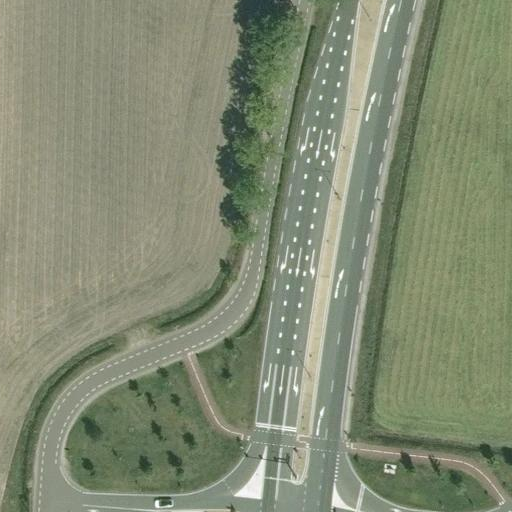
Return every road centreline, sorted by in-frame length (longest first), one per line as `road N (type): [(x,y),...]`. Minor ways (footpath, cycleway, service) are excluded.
road 1 (unclassified): [(44,503),(47,450),(69,400),(99,374),(203,332),(246,283),(307,0)]
road 2 (primary): [(317,511),(340,318),(402,0)]
road 3 (primary): [(354,0),(301,246),(267,509)]
road 4 (tertiary): [(267,509),(219,502),(135,510)]
